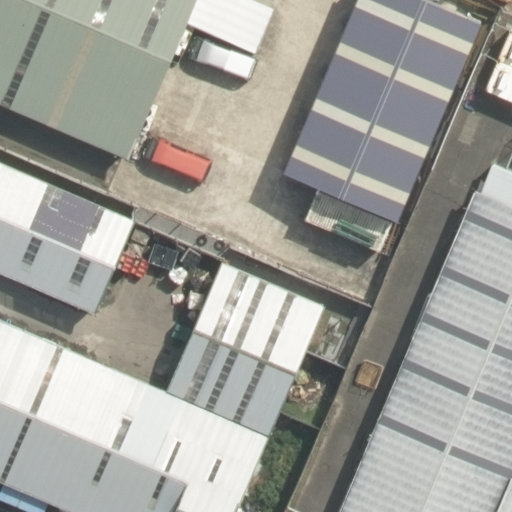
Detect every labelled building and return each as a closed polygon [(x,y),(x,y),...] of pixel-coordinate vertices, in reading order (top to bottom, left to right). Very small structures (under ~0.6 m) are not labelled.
[(0,0),(0,103),(128,158),(195,0),(0,0)] [(487,22),(434,0),(362,0),(289,172),(403,220),(487,22)] [(476,189),(338,511),(511,511),(511,167),(497,161),(483,192),(476,189)] [(0,273),(94,314),(134,222),(0,165),(0,273)] [(0,482),(69,511),(235,511),(324,305),(220,260),(164,390),(0,319),(0,482)]
